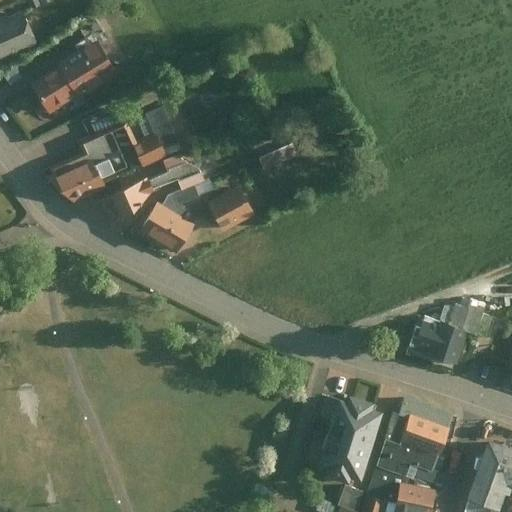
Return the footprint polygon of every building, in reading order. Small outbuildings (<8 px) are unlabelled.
[(24,7),(0,18),(0,61),(40,42),(24,7)] [(56,63),(76,97),(117,73),(97,39),(56,63)] [(29,79),(49,112),(76,97),(56,63),(29,79)] [(145,114),(156,134),(158,133),(165,147),(183,137),(164,104),(145,114)] [(83,143),(86,148),(84,149),(100,177),(127,162),(132,171),(161,156),(168,152),(165,147),(158,133),(156,134),(139,144),(126,120),(120,123),(83,143)] [(292,141),(259,156),(264,168),(297,154),(292,141)] [(84,149),(49,168),(52,173),(47,177),(75,201),(105,185),(100,177),(84,149)] [(142,176),(104,198),(117,221),(178,185),(180,187),(167,193),(162,201),(181,214),(190,211),(181,204),(223,186),(219,176),(204,182),(197,163),(191,166),(187,161),(175,154),(168,152),(161,156),(168,171),(146,179),(142,176)] [(241,185),(207,202),(221,229),(255,212),(241,185)] [(157,198),(139,226),(174,249),(192,221),(181,214),(162,201),(157,198)] [(458,301),(451,323),(471,329),(490,335),(496,317),(485,314),(489,302),(466,295),(463,303),(458,301)] [(425,314),(420,330),(438,336),(443,320),(425,314)] [(420,330),(414,348),(460,362),(471,329),(451,323),(443,320),(438,336),(420,330)] [(347,397),(339,394),(318,467),(365,481),(386,409),(379,407),(381,401),(349,392),(347,397)] [(457,414),(407,395),(391,436),(402,441),(412,413),(452,428),(457,414)] [(452,428),(412,413),(402,441),(405,442),(442,455),(452,428)] [(511,445),(487,437),(467,496),(499,507),(508,481),(511,482),(511,445)] [(403,446),(390,441),(381,467),(412,478),(417,465),(423,467),(437,471),(442,455),(405,442),(403,446)] [(437,471),(423,467),(420,478),(442,485),(446,474),(437,471)] [(438,511),(444,490),(402,481),(395,511),(438,511)] [(349,485),(343,501),(361,509),(367,492),(349,485)] [(389,511),(393,500),(370,494),(366,511),(365,511),(389,511)] [(332,511),(339,511),(342,505),(325,498),(322,508),(332,511)] [(361,509),(343,501),(342,505),(339,511),(365,511),(366,511),(361,509)]
